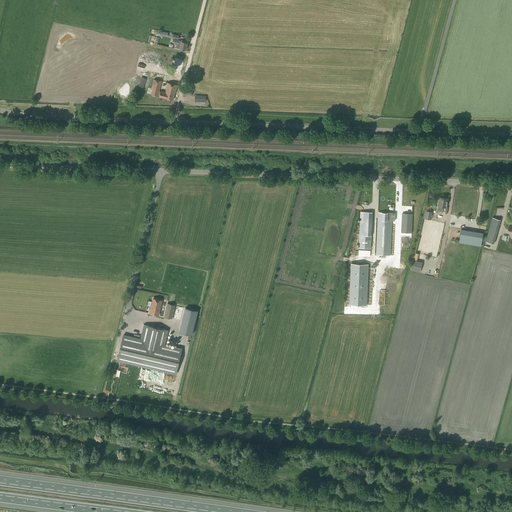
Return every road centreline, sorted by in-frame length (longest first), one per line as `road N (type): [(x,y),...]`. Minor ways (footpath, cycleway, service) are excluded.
road 1 (track): [(0,426),(174,454),(229,472),(511,499)]
road 2 (unclassified): [(511,135),(0,110)]
road 3 (tertiary): [(511,183),(0,166)]
road 4 (motorway): [(227,511),(0,481)]
